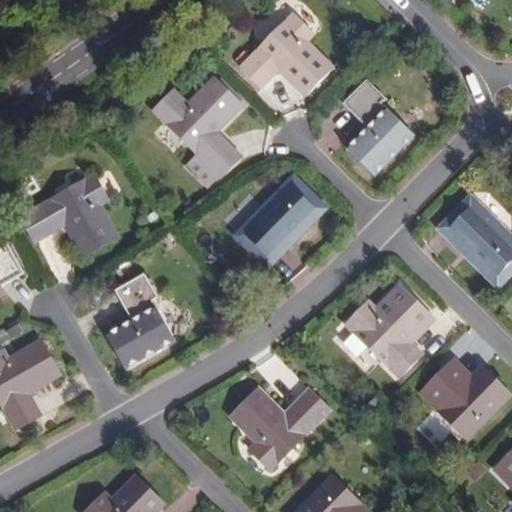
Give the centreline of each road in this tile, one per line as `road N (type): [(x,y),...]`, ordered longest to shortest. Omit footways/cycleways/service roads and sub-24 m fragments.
road 1 (residential): [(378,234),(246,348),(135,409)]
road 2 (tertiary): [(162,0),(0,109)]
road 3 (residential): [(507,99),(378,234)]
road 4 (residential): [(378,234),(511,359)]
road 5 (residential): [(400,0),(507,99)]
road 6 (residential): [(135,409),(236,511)]
road 7 (residential): [(117,419),(0,488)]
road 8 (residential): [(55,305),(117,419)]
road 9 (residential): [(294,143),(378,234)]
